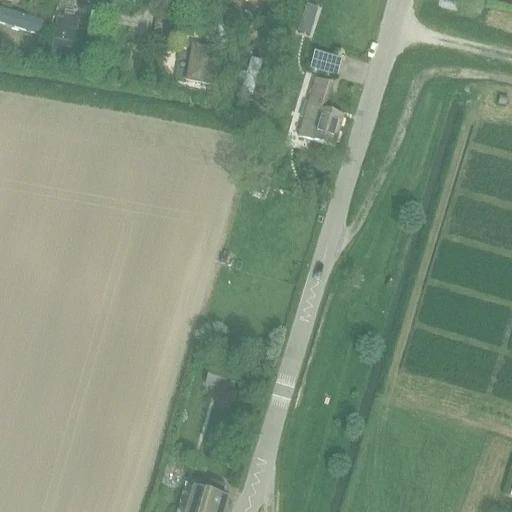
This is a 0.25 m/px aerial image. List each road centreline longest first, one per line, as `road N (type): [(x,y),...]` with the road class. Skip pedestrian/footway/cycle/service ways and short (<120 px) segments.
road 1 (unclassified): [(247,511),(403,0)]
road 2 (track): [(393,32),(511,58)]
